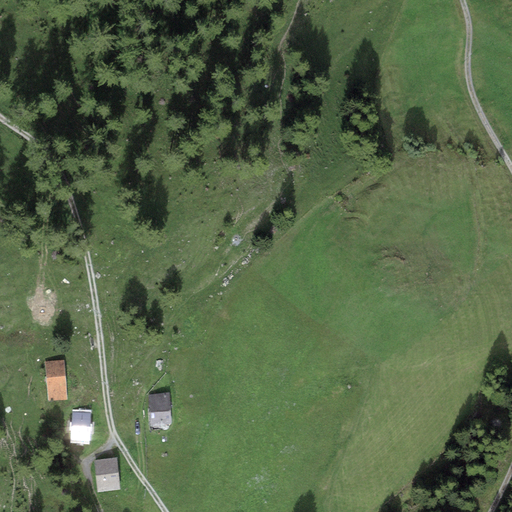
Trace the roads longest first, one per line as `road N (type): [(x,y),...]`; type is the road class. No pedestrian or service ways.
road 1 (track): [(113,434),(82,237),(59,170),(0,117)]
road 2 (track): [(462,0),(472,28),(467,79),(511,168)]
